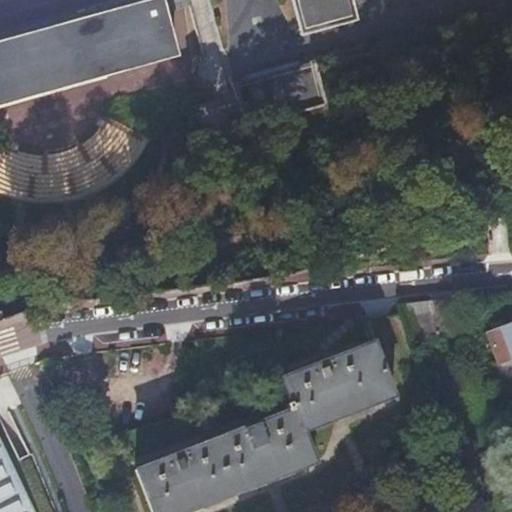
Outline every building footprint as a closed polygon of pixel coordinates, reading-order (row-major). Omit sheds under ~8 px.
[(0,0),(0,102),(175,53),(160,0),(0,44),(0,0)] [(292,0),(302,32),(351,18),(346,0),(292,0)] [(310,63),(232,85),(244,129),(322,107),(310,63)] [(0,151),(0,185),(114,215),(135,132),(80,118),(70,158),(3,141),(0,151)] [(502,225),(489,225),(491,253),(503,252),(502,225)] [(455,300),(428,303),(396,306),(399,315),(409,342),(436,335),(458,333),(455,300)] [(511,324),(486,334),(499,364),(511,358),(511,324)] [(291,410),(132,473),(147,511),(184,511),(311,462),(301,435),(391,400),(370,346),(280,381),(291,410)] [(9,414),(0,418),(0,425),(18,463),(30,458),(9,414)] [(0,511),(33,511),(0,443),(0,511)]
